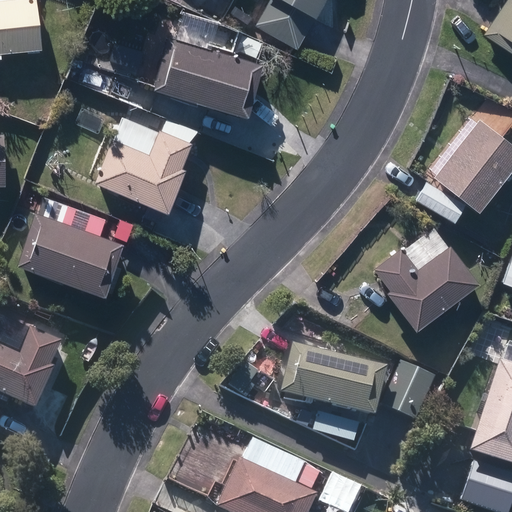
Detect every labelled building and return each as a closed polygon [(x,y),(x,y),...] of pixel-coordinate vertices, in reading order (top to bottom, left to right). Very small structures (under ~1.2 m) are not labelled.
[(0,3),(0,54),(35,51),(29,0),(0,3)] [(319,0),(270,0),(256,26),(292,47),(319,0)] [(511,0),(504,0),(481,34),(511,54),(511,0)] [(254,67),(165,39),(148,91),(237,119),(254,67)] [(429,182),(470,214),(511,161),(511,152),(475,123),(429,182)] [(111,142),(91,185),(159,216),(179,172),(176,171),(188,145),(157,132),(145,158),(111,142)] [(33,214),(12,267),(95,300),(116,247),(33,214)] [(382,296),(409,332),(471,286),(444,250),(413,274),(397,253),(372,272),(387,293),(382,296)] [(0,348),(0,400),(27,414),(48,372),(44,370),(56,347),(28,333),(16,356),(0,348)] [(296,342),(283,391),(372,415),(385,367),(296,342)] [(473,449),(511,462),(511,360),(506,359),(473,449)] [(381,405),(413,420),(432,379),(400,364),(381,405)] [(240,458),(216,506),(226,511),(303,511),(312,495),(240,458)] [(509,511),(511,503),(511,474),(474,462),(461,501),(492,511),(509,511)]
